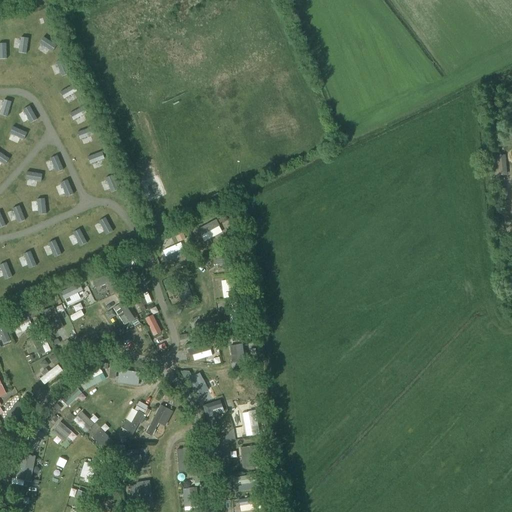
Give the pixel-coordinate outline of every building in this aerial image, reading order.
[(92,83),(98,82),(95,71),(99,70),(96,58),(86,60),(92,83)] [(505,154),(493,155),(494,176),(506,175),(505,154)] [(204,242),(222,233),(215,219),(197,228),(204,242)] [(178,244),(162,250),(167,263),(183,256),(178,244)] [(102,278),(93,280),(96,292),(105,290),(102,278)] [(79,282),(59,292),(66,306),(80,299),(77,292),(82,290),(79,282)] [(147,291),(142,293),(139,285),(129,288),(136,308),(151,302),(147,291)] [(124,313),(117,304),(112,307),(118,317),(124,313)] [(109,320),(116,316),(112,308),(105,312),(109,320)] [(83,313),(80,321),(87,323),(90,315),(83,313)] [(152,336),(161,332),(153,313),(144,318),(152,336)] [(123,325),(127,323),(123,314),(119,317),(123,325)] [(22,318),(11,322),(16,333),(26,329),(22,318)] [(9,341),(3,323),(0,323),(0,339),(1,344),(9,341)] [(140,355),(153,348),(143,327),(129,334),(140,355)] [(38,356),(51,350),(44,335),(31,340),(38,356)] [(193,360),(211,357),(210,351),(192,353),(193,360)] [(115,382),(136,385),(137,372),(117,369),(115,382)] [(50,370),(39,378),(43,383),(54,375),(50,370)] [(180,371),(184,380),(191,376),(189,372),(180,371)] [(64,392),(73,402),(82,394),(74,384),(64,392)] [(219,399),(207,403),(210,411),(222,406),(219,399)] [(207,404),(203,405),(209,429),(217,428),(213,410),(208,411),(207,404)] [(145,433),(154,436),(159,424),(168,428),(174,413),(157,405),(145,433)] [(126,430),(124,434),(132,437),(142,413),(129,408),(121,428),(126,430)] [(73,420),(84,432),(93,424),(81,412),(73,420)] [(239,416),(243,429),(250,427),(246,414),(239,416)] [(25,441),(36,448),(45,434),(34,427),(25,441)] [(126,472),(141,468),(135,447),(121,451),(126,472)] [(149,480),(131,483),(136,506),(153,502),(149,480)]
